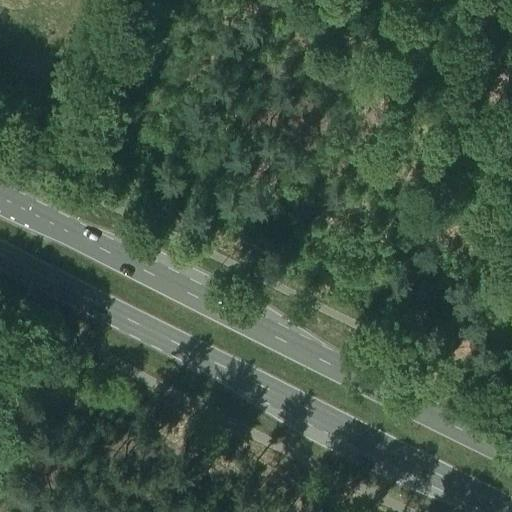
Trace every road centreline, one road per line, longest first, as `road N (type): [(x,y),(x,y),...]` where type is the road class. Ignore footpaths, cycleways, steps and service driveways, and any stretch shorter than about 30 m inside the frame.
road 1 (primary): [(511,454),(0,196)]
road 2 (primary): [(0,254),(511,511)]
road 3 (track): [(130,0),(63,183),(0,314)]
